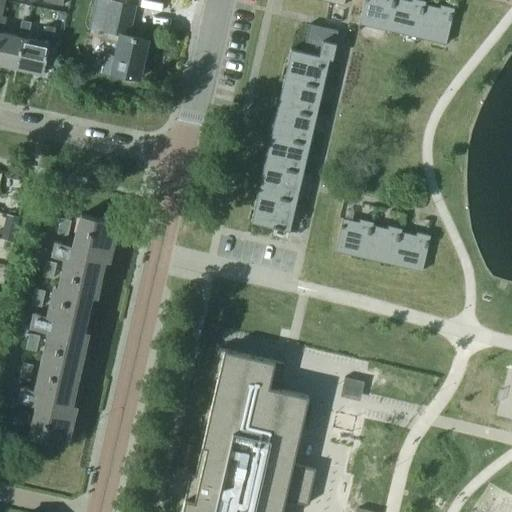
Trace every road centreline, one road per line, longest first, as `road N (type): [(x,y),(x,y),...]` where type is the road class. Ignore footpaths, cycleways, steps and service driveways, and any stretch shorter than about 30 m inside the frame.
road 1 (residential): [(99,511),(181,158)]
road 2 (residential): [(181,158),(0,118)]
road 3 (residential): [(181,158),(218,0)]
